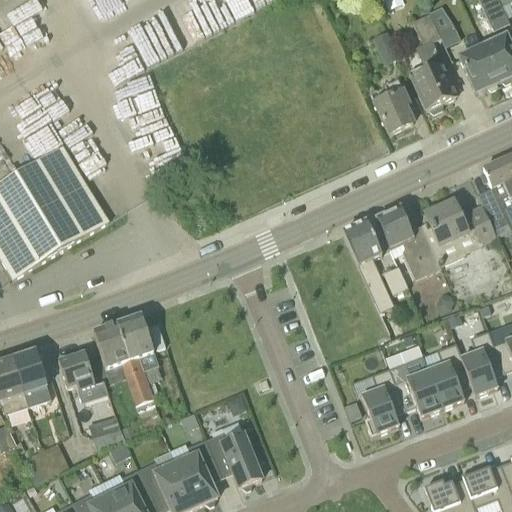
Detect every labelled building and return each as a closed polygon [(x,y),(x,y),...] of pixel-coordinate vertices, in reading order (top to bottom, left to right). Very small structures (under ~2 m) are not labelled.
[(506,24),(500,11),(500,10),(495,0),(476,0),(491,32),(506,24)] [(511,5),(511,1),(511,0),(495,0),(500,10),(500,11),(511,5)] [(447,16),(432,22),(441,43),(446,52),(460,45),(447,16)] [(413,82),(411,83),(427,116),(455,103),(440,71),(442,70),(431,47),(441,43),(432,22),(430,18),(412,26),(422,49),(415,52),(423,69),(410,75),(413,82)] [(399,63),(386,36),(370,43),(383,71),(399,63)] [(496,89),(499,88),(481,50),(476,39),(465,44),(468,58),(458,62),(475,99),(487,93),(490,96),(496,93),(496,89)] [(481,50),(499,88),(511,81),(511,54),(505,39),(481,50)] [(389,100),(374,106),(389,139),(413,128),(405,110),(408,108),(398,85),(385,90),(389,100)] [(36,160),(65,141),(42,106),(29,115),(40,133),(49,146),(33,156),(36,160)] [(63,151),(0,189),(0,263),(13,285),(108,227),(63,151)] [(511,162),(483,175),(491,194),(478,200),(493,235),(509,227),(511,234),(511,162)] [(496,242),(493,235),(482,211),(468,217),(469,220),(461,224),(453,207),(425,220),(428,228),(421,231),(440,272),(441,272),(445,270),(445,271),(467,261),(466,258),(497,244),(496,242)] [(441,272),(440,272),(421,231),(410,236),(399,213),(376,224),(391,255),(400,250),(416,285),(441,274),(441,272)] [(374,266),(382,263),(366,228),(343,238),(351,257),(380,318),(395,311),(374,266)] [(383,279),(393,300),(409,293),(399,272),(383,279)] [(451,314),(454,306),(451,300),(444,297),(439,301),(436,310),(438,315),(445,318),(451,314)] [(488,310),(479,313),(482,321),(490,318),(488,310)] [(459,320),(449,324),(452,333),(463,329),(459,320)] [(144,376),(158,371),(141,322),(118,330),(131,366),(121,370),(125,384),(126,383),(136,411),(154,405),(144,376)] [(111,389),(125,384),(121,370),(131,366),(118,330),(93,338),(106,376),(107,376),(111,389)] [(414,348),(411,340),(402,344),(405,352),(414,348)] [(511,346),(494,353),(504,380),(511,377),(511,346)] [(442,373),(427,378),(442,417),(464,408),(460,397),(470,393),(471,393),(461,366),(461,365),(456,351),(437,358),(442,373)] [(461,366),(471,393),(470,393),(475,404),(497,396),(493,385),(504,380),(494,353),(461,365),(461,366)] [(29,412),(51,405),(36,357),(13,364),(29,412)] [(105,386),(95,389),(85,358),(58,366),(67,395),(77,392),(82,408),(109,399),(105,386)] [(6,419),(29,412),(13,364),(0,368),(0,408),(0,409),(3,408),(6,419)] [(395,391),(389,376),(371,383),(377,398),(361,403),(370,426),(365,428),(371,444),(398,433),(394,422),(405,418),(395,391)] [(427,378),(395,391),(405,418),(416,414),(420,425),(442,417),(427,378)] [(242,400),(227,405),(232,420),(247,414),(242,400)] [(344,411),(350,426),(361,422),(356,407),(344,411)] [(5,428),(0,430),(0,451),(13,445),(5,428)] [(137,441),(132,428),(121,432),(126,445),(137,441)] [(97,458),(125,446),(121,433),(109,437),(93,442),(97,458)] [(224,437),(206,444),(219,476),(230,471),(239,493),(241,492),(246,496),(251,494),(252,488),(262,484),(244,439),(227,446),(224,437)] [(191,461),(176,468),(195,511),(196,511),(205,508),(209,511),(214,510),(215,504),(217,502),(208,480),(219,476),(206,444),(187,452),(191,461)] [(32,460),(38,473),(64,460),(58,448),(32,460)] [(511,466),(500,470),(511,501),(511,459),(509,461),(511,466)] [(38,473),(32,460),(22,465),(34,489),(44,484),(38,473)] [(64,460),(38,473),(44,484),(69,472),(64,460)] [(155,467),(138,475),(155,511),(156,511),(167,507),(169,511),(195,511),(176,468),(160,476),(155,467)] [(461,479),(463,485),(473,511),(477,511),(497,505),(499,511),(511,511),(511,501),(500,470),(489,474),(487,469),(461,479)] [(126,492),(109,500),(115,511),(155,511),(138,475),(122,483),(126,492)] [(450,483),(424,493),(430,511),(473,511),(463,485),(452,489),(450,483)] [(91,499),(73,509),(75,511),(115,511),(109,500),(95,508),(91,499)]
